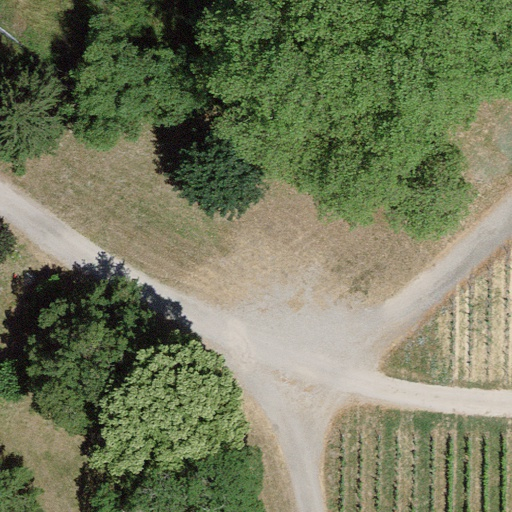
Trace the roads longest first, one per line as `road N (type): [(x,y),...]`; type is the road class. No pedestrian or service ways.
road 1 (track): [(0,195),(188,328),(312,386),(511,404)]
road 2 (track): [(511,213),(378,340),(312,386)]
road 3 (track): [(313,511),(297,433),(312,386)]
